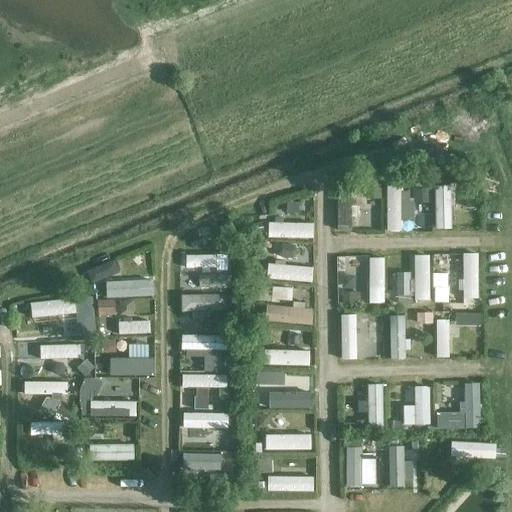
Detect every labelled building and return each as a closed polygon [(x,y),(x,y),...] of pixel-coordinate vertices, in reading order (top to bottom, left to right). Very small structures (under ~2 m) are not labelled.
[(395,215),(404,215),(404,184),(382,185),(383,227),(396,227),(395,215)] [(479,186),(466,186),(466,197),(479,197),(479,186)] [(381,189),(367,189),(367,199),(381,199),(381,189)] [(431,189),(414,189),(414,203),(431,203),(431,189)] [(265,216),(278,215),(276,197),(263,198),(265,216)] [(294,212),(293,199),(280,200),(280,213),(294,212)] [(346,216),(338,216),(339,200),(333,199),(332,221),(330,221),(329,236),(345,237),(346,216)] [(360,210),(359,226),(370,226),(371,210),(360,210)] [(264,222),(254,223),(256,242),(266,241),(264,222)] [(267,235),(301,236),(301,222),(267,222),(267,235)] [(271,245),(258,245),(259,260),(271,260),(271,245)] [(209,254),(175,252),(174,270),(208,271),(209,254)] [(425,296),(425,252),(410,252),(409,296),(425,296)] [(427,273),(455,273),(455,252),(427,252),(427,273)] [(363,290),(379,290),(379,254),(363,254),(363,290)] [(261,278),(307,280),(307,263),(262,261),(261,278)] [(102,266),(88,272),(93,283),(103,279),(105,274),(102,266)] [(337,272),(337,285),(350,285),(350,271),(337,272)] [(193,272),(192,286),(206,287),(206,273),(193,272)] [(214,276),(213,288),(227,289),(227,277),(214,276)] [(260,288),(259,301),(268,302),(269,289),(260,288)] [(448,290),(437,290),(437,301),(448,301),(448,290)] [(221,310),(221,291),(174,292),(174,317),(191,317),(191,310),(221,310)] [(356,292),(343,292),(343,303),(356,303),(356,292)] [(407,293),(390,293),(390,302),(407,302),(407,293)] [(38,313),(83,309),(82,296),(37,300),(38,313)] [(114,301),(98,301),(98,316),(115,315),(114,301)] [(260,319),(303,321),(304,307),(261,304),(260,319)] [(432,314),(418,314),(418,325),(432,325),(432,314)] [(481,314),(470,314),(470,325),(481,325),(481,314)] [(334,354),(376,357),(378,330),(360,329),(361,318),(336,317),(334,354)] [(112,318),(112,332),(144,332),(144,318),(112,318)] [(401,318),(384,319),(384,355),(401,355),(401,318)] [(175,348),(219,349),(219,332),(176,331),(175,348)] [(260,331),(260,341),(271,342),(271,331),(260,331)] [(35,341),(35,357),(74,357),(74,341),(35,341)] [(117,342),(102,342),(102,356),(117,356),(117,342)] [(305,363),(305,347),(260,346),(259,362),(305,363)] [(235,356),(221,356),(221,368),(234,368),(235,356)] [(122,359),(122,373),(140,373),(140,359),(122,359)] [(88,362),(78,371),(85,378),(95,370),(88,362)] [(176,372),(176,386),(223,386),(223,372),(176,372)] [(257,373),(257,386),(268,386),(268,373),(257,373)] [(49,392),(49,378),(20,377),(20,391),(49,392)] [(85,378),(80,390),(95,396),(101,382),(94,378),(85,378)] [(425,410),(427,382),(410,381),(409,409),(425,410)] [(378,410),(377,385),(364,385),(364,410),(378,410)] [(229,391),(219,391),(219,401),(229,401),(229,391)] [(36,407),(48,412),(53,399),(41,394),(36,407)] [(131,413),(131,398),(91,397),(90,412),(131,413)] [(208,398),(194,398),(194,411),(208,411),(208,398)] [(63,404),(56,413),(67,420),(73,411),(63,404)] [(234,415),(228,415),(228,429),(234,429),(236,429),(236,415),(234,415)] [(271,415),(256,415),(256,429),(264,429),(271,422),(271,415)] [(54,433),(54,419),(26,419),(26,433),(54,433)] [(366,420),(356,421),(356,422),(356,432),(366,431),(366,420)] [(389,421),(388,428),(400,430),(402,422),(389,421)] [(356,422),(342,422),(343,432),(356,432),(356,422)] [(261,447),(308,446),(308,431),(261,431),(261,447)] [(426,455),(439,453),(437,439),(423,442),(426,455)] [(422,442),(412,442),(412,451),(422,451),(422,442)] [(182,450),(183,466),(211,465),(211,450),(182,450)] [(385,466),(407,465),(407,450),(384,450),(385,466)] [(343,484),(366,485),(368,455),(345,454),(343,484)] [(272,460),(259,460),(259,473),(272,473),(272,460)] [(234,476),(222,476),(222,489),(234,489),(234,476)]
